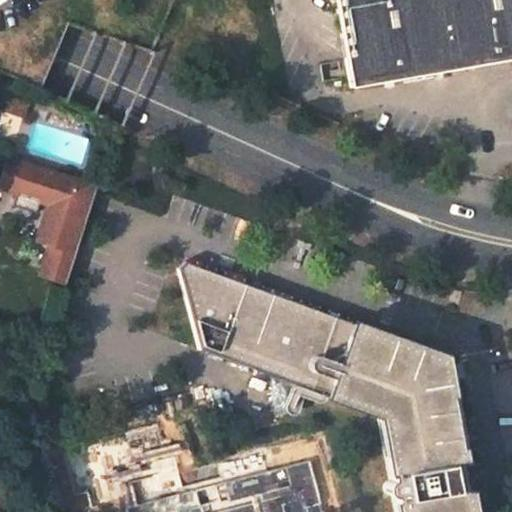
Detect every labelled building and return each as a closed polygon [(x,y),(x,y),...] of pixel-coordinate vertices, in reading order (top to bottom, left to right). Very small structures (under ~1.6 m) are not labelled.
[(511,0),(335,0),(350,85),(511,55),(511,0)] [(1,107),(26,117),(31,100),(7,92),(1,107)] [(18,161),(9,158),(1,183),(10,185),(18,161)] [(95,187),(18,161),(10,185),(19,189),(15,203),(37,210),(42,196),(55,200),(49,218),(52,219),(45,240),(51,242),(42,267),(52,271),(50,276),(64,280),(95,187)] [(445,352),(183,260),(175,268),(196,347),(378,411),(387,480),(385,480),(383,482),(382,485),(382,490),(385,494),(390,496),(392,511),(479,511),(475,485),(480,484),(484,480),(487,475),(487,468),(483,461),(478,459),(471,458),(459,460),(451,406),(453,405),(445,352)] [(261,511),(258,499),(336,477),(321,428),(240,452),(253,499),(220,508),(220,511),(261,511)] [(118,476),(108,467),(102,474),(105,477),(111,482),(118,476)]
